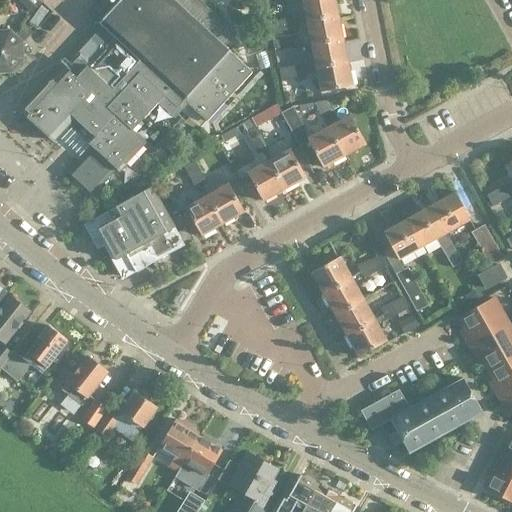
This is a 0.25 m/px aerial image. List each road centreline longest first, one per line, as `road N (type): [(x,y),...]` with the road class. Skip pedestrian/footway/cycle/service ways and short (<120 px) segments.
road 1 (residential): [(411,167),(226,270),(212,291)]
road 2 (tertiary): [(171,356),(0,225)]
road 3 (tertiary): [(457,510),(282,419)]
road 4 (residential): [(411,167),(394,132),(368,0)]
road 5 (residential): [(212,291),(248,328),(300,359),(313,380),(313,404)]
road 6 (residential): [(313,404),(445,338)]
road 7 (residential): [(0,110),(75,26),(78,0)]
road 8 (tertiary): [(282,419),(171,356)]
